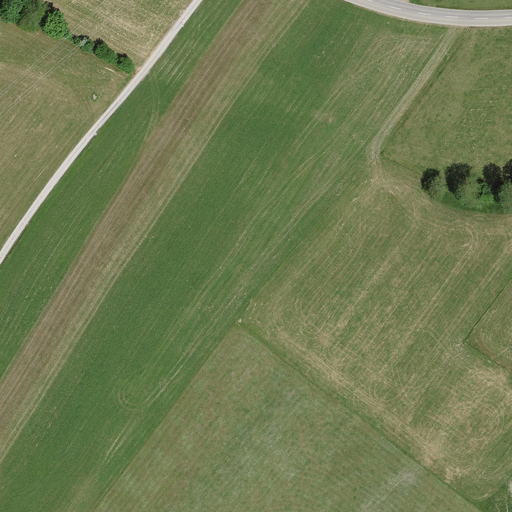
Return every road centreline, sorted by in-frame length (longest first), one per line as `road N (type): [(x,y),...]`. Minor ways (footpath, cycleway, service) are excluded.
road 1 (track): [(197,0),(0,260)]
road 2 (unclassified): [(511,17),(456,18),(370,0)]
